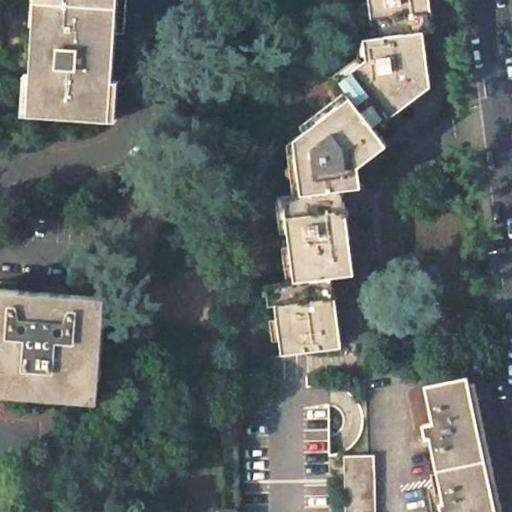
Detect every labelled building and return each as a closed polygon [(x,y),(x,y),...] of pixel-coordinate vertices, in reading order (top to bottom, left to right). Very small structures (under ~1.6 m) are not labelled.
[(35,0),(31,66),(28,115),(110,120),(111,101),(118,0),(35,0)] [(369,0),(374,37),(424,31),(433,30),(429,0),(369,0)] [(374,37),(364,37),(366,59),(339,79),(337,80),(350,96),(375,128),(430,85),(428,62),(424,31),(374,37)] [(375,128),(350,96),(294,138),(301,193),(343,188),(361,186),(358,165),(373,154),(387,144),(375,128)] [(301,193),(283,195),(294,281),(332,276),(354,274),(349,235),(343,188),(301,193)] [(294,281),(272,284),(281,355),(341,347),(336,308),(332,276),(294,281)] [(98,297),(0,288),(0,392),(97,401),(99,378),(91,377),(98,297)] [(467,376),(425,384),(433,421),(423,424),(424,432),(425,438),(429,437),(436,469),(485,460),(467,376)] [(368,455),(344,456),(345,511),(374,511),(372,456),(368,455)] [(495,511),(485,460),(436,469),(443,502),(439,503),(440,509),(440,511),(495,511)]
